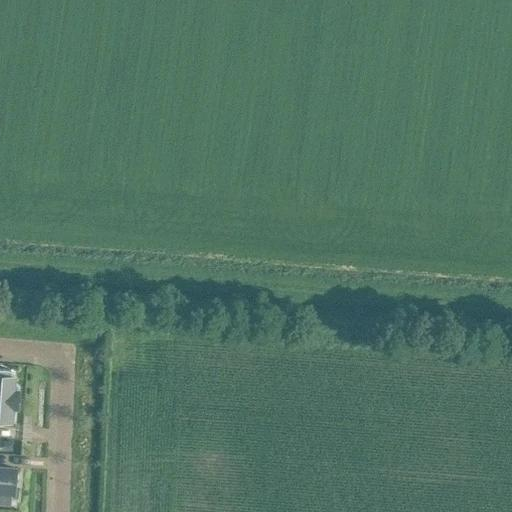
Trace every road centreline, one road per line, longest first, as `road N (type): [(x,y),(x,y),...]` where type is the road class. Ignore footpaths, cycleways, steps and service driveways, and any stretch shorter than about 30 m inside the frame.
road 1 (track): [(0,271),(511,309)]
road 2 (residential): [(0,353),(64,358),(59,511)]
